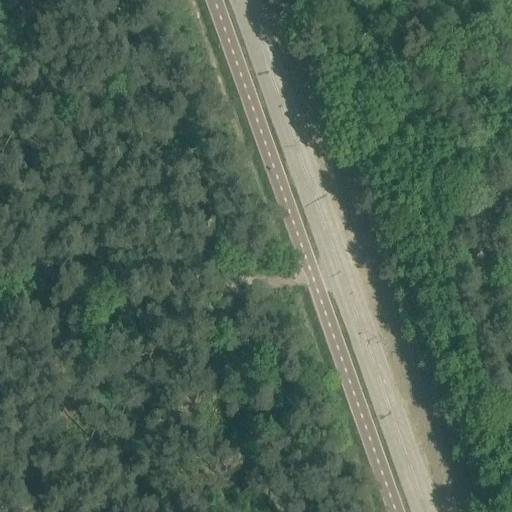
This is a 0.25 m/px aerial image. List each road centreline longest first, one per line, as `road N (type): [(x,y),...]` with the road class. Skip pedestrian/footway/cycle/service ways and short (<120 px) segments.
road 1 (tertiary): [(424,511),(242,0)]
road 2 (track): [(311,271),(210,282),(0,268)]
